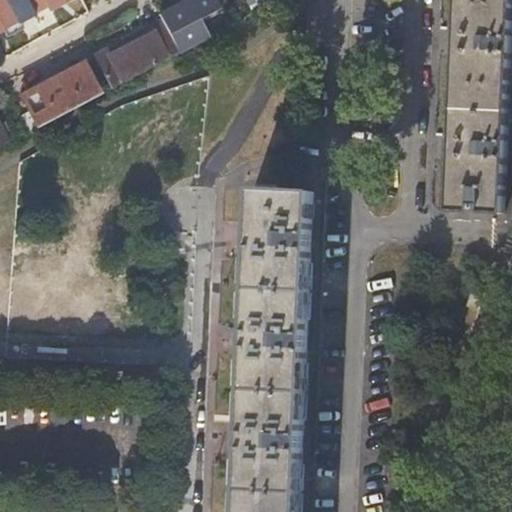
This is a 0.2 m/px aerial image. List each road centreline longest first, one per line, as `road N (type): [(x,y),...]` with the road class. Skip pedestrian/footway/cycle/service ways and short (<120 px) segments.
road 1 (residential): [(347,511),(359,229)]
road 2 (residential): [(411,233),(421,0)]
road 3 (residential): [(359,229),(341,181),(345,0)]
road 4 (unknown): [(0,259),(199,270)]
road 5 (residential): [(0,352),(196,361)]
road 6 (residential): [(202,196),(196,361)]
road 7 (residential): [(139,0),(0,72)]
road 8 (tertiary): [(511,366),(455,511)]
road 9 (residential): [(196,361),(188,511)]
